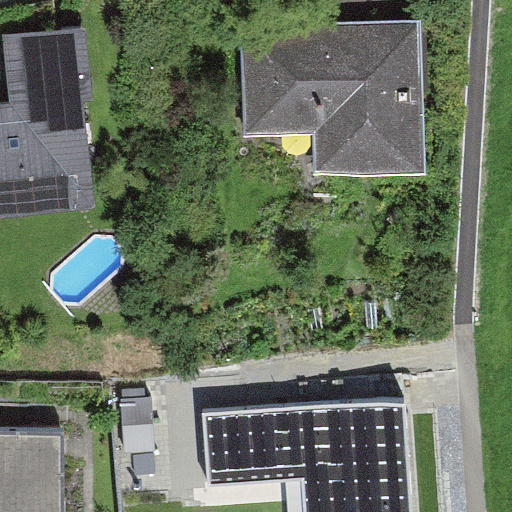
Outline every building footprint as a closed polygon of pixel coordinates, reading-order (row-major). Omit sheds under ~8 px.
[(315,162),(426,156),(419,13),(238,22),(243,128),(313,124),(315,162)] [(0,97),(0,204),(87,195),(76,94),(88,92),(80,22),(0,30),(0,40),(6,97),(0,97)] [(152,398),(121,400),(125,454),(156,452),(152,398)] [(305,479),(306,511),(413,511),(403,399),(206,414),(211,489),(305,479)] [(0,511),(65,511),(65,432),(0,432),(0,511)]
